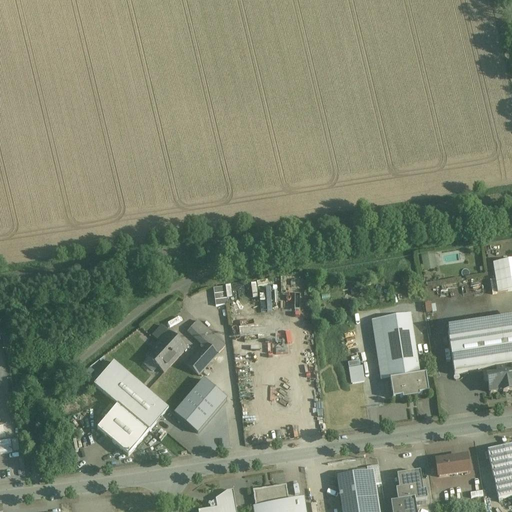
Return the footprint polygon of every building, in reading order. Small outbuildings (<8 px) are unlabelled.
[(423,256),(425,271),(437,270),(435,254),(423,256)] [(511,261),(494,264),(499,295),(511,292),(511,261)] [(410,316),(380,321),(390,381),(419,376),(410,316)] [(381,382),(390,381),(380,321),(371,322),(381,382)] [(203,347),(186,365),(199,377),(212,363),(218,355),(225,347),(197,322),(187,333),(203,347)] [(511,323),(447,334),(454,377),(482,372),(496,370),(511,367),(511,323)] [(161,326),(152,337),(158,343),(168,332),(161,326)] [(187,349),(168,332),(158,343),(145,357),(164,374),(187,349)] [(168,410),(114,363),(94,387),(94,388),(102,394),(110,401),(115,405),(115,406),(116,406),(117,407),(118,407),(149,433),(168,410)] [(350,368),(352,385),(366,383),(364,367),(350,368)] [(511,367),(496,370),(497,377),(487,380),(488,384),(490,394),(502,392),(503,394),(511,392),(511,367)] [(488,384),(487,380),(497,377),(496,370),(482,372),(484,385),(488,384)] [(419,376),(390,381),(393,400),(402,399),(402,401),(420,398),(419,396),(429,394),(426,375),(419,376)] [(149,433),(118,407),(117,407),(97,431),(128,458),(149,433)] [(10,442),(0,443),(0,455),(12,454),(10,442)] [(511,447),(487,453),(498,501),(511,498),(511,447)] [(467,458),(436,463),(438,479),(469,474),(467,458)] [(379,511),(373,473),(337,479),(341,511),(379,511)] [(427,501),(423,473),(397,477),(399,491),(396,491),(398,502),(414,500),(416,508),(420,507),(420,502),(427,501)] [(286,487),(253,492),(253,495),(253,496),(255,508),(289,503),(286,487)] [(203,511),(236,511),(233,493),(227,493),(215,501),(217,510),(203,511)] [(416,511),(416,508),(414,500),(398,502),(391,503),(391,511),(416,511)] [(289,503),(255,508),(255,511),(303,511),(302,501),(289,503)]
